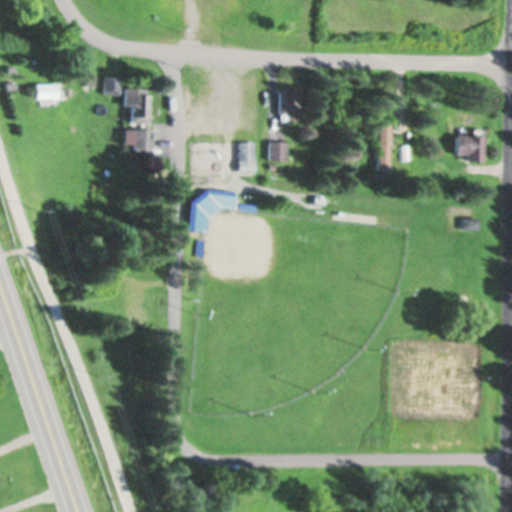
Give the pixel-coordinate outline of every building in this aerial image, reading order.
[(93,74),(92,85),(84,84),(84,73),(93,74)] [(117,73),(117,88),(116,88),(116,92),(102,91),(102,88),(101,88),(101,73),(117,73)] [(12,87),(3,88),(2,81),(12,80),(12,87)] [(54,82),(54,96),(32,96),(32,81),(54,82)] [(145,127),(149,127),(149,147),(130,146),(131,126),(141,127),(141,120),(128,119),(128,103),(121,103),(121,85),(142,86),(142,92),(146,92),(145,127)] [(297,85),(297,111),(291,111),(291,120),(283,120),(283,112),(275,112),(275,91),(280,91),(280,85),(297,85)] [(389,121),(386,169),(375,168),(377,120),(389,121)] [(480,134),(480,160),(464,159),(464,153),(453,152),(453,133),(471,134),(480,134)] [(283,139),(282,157),(265,157),(265,138),(283,139)] [(250,140),(250,170),(234,169),(234,139),(250,140)] [(442,164),(442,172),(434,172),(434,164),(442,164)] [(230,190),(229,206),(214,204),(201,215),(200,228),(184,229),(186,200),(201,188),(230,190)] [(322,194),(321,203),(311,202),(312,193),(322,194)] [(252,202),(251,209),(236,208),(236,201),(252,202)] [(376,214),(375,221),(332,217),(333,209),(376,214)] [(476,216),(476,228),(459,227),(460,216),(476,216)] [(201,238),(200,253),(193,253),(193,238),(201,238)] [(120,276),(120,286),(119,286),(118,286),(102,286),(102,283),(98,283),(98,276),(120,276)] [(150,293),(150,295),(150,298),(144,298),(144,320),(125,320),(125,300),(125,297),(126,297),(126,295),(122,295),(122,287),(127,287),(127,285),(144,285),(144,287),(150,287),(150,293)] [(467,294),(466,304),(458,304),(458,293),(467,294)]
